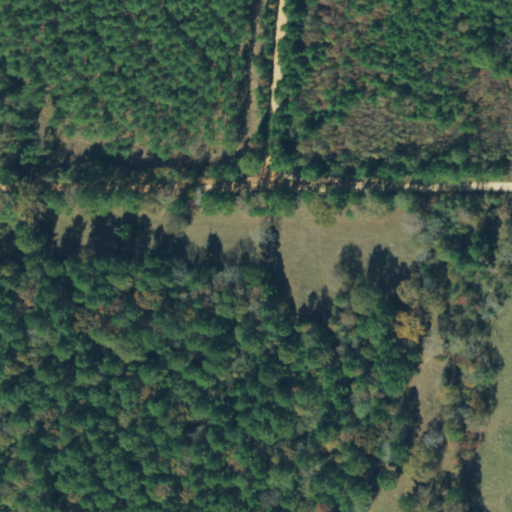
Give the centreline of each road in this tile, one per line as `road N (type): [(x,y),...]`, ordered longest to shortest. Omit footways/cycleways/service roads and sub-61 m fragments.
road 1 (residential): [(511,189),(0,199)]
road 2 (residential): [(259,189),(274,0)]
